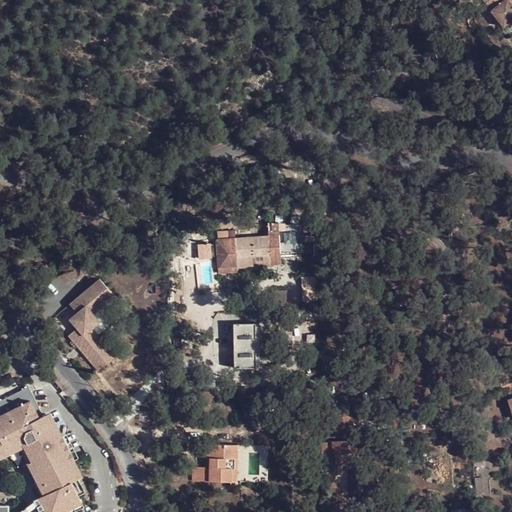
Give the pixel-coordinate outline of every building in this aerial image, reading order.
[(511,21),(511,4),(508,0),(479,0),(503,29),(511,21)] [(285,263),(285,251),(302,251),(302,240),(309,241),(309,235),(304,234),(303,224),(280,221),(280,224),(272,224),(273,235),(239,237),(220,238),(220,271),(241,270),(241,263),(262,263),(261,256),(273,256),(273,264),(285,263)] [(113,357),(97,336),(90,327),(98,321),(93,313),(102,307),(115,296),(99,276),(68,300),(75,310),(69,317),(77,327),(67,334),(78,347),(80,346),(83,351),(82,353),(96,370),(113,357)] [(90,327),(97,336),(113,322),(102,307),(93,313),(98,321),(90,327)] [(257,369),(257,324),(231,324),(231,370),(257,369)] [(0,460),(23,449),(44,494),(77,478),(86,474),(67,436),(54,409),(44,413),(36,398),(0,414),(0,460)] [(353,440),(322,442),(322,454),(322,455),(333,454),(344,454),(354,453),(353,440)] [(230,471),(239,471),(238,445),(210,443),(209,467),(193,466),(192,480),(229,482),(230,471)] [(239,483),(239,471),(230,471),(229,482),(239,483)] [(64,511),(83,502),(77,478),(44,494),(37,497),(44,511),(64,511)]
